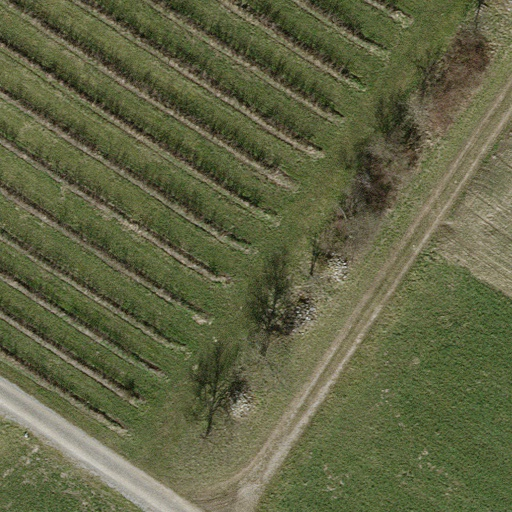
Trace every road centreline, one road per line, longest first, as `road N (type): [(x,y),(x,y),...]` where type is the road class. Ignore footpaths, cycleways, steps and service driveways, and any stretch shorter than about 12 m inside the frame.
road 1 (track): [(511,85),(228,511)]
road 2 (track): [(0,393),(183,511)]
